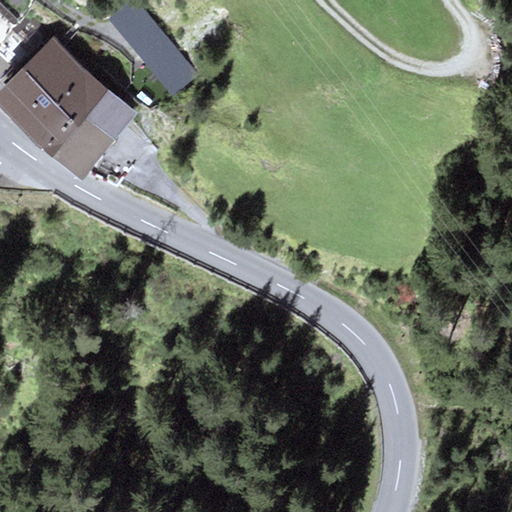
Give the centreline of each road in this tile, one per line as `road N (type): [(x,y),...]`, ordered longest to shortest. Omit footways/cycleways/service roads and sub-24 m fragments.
road 1 (secondary): [(397,511),(403,419),(386,361),(305,292),(88,194),(0,134)]
road 2 (track): [(329,0),(373,41),(412,63),(446,63),(470,52),(471,30),(451,0)]
road 3 (track): [(200,244),(208,218),(141,152)]
